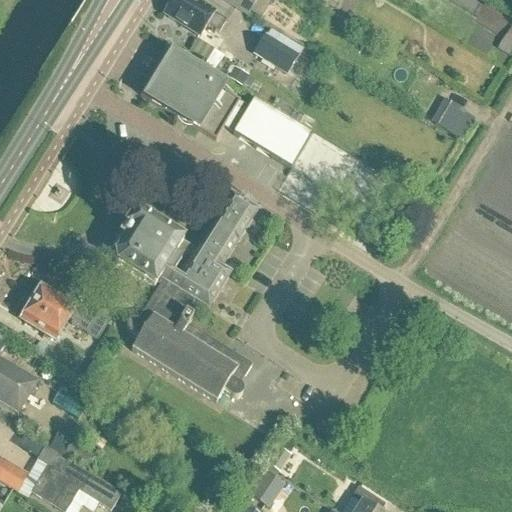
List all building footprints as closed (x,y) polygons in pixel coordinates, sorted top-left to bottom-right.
[(200,8),(187,0),(170,0),(167,5),(169,7),(163,18),(199,40),(206,28),(218,36),(225,24),(213,16),(214,15),(201,6),(200,8)] [(215,0),(246,19),(258,0),(215,0)] [(268,0),(288,14),(297,0),(268,0)] [(308,0),(325,10),(331,0),(308,0)] [(494,64),(503,69),(511,55),(511,32),(497,53),(500,55),(494,64)] [(478,34),(464,55),(476,62),(489,42),(478,34)] [(288,79),(299,59),(263,39),(252,58),(288,79)] [(165,56),(140,99),(215,144),(225,128),(234,134),(232,137),(233,138),(246,146),(257,152),(280,166),(290,172),(293,168),(305,147),(309,141),(311,138),(301,132),(278,118),(266,111),(253,103),(248,110),(239,104),(238,104),(227,97),(221,93),(222,90),(185,68),(170,59),(165,56)] [(234,72),(228,82),(241,90),(248,80),(234,72)] [(420,142),(431,117),(405,106),(394,131),(420,142)] [(447,106),(434,128),(451,138),(464,116),(447,106)] [(222,270),(258,213),(230,196),(194,254),(183,246),(183,245),(134,214),(108,255),(113,259),(116,268),(117,267),(154,290),(156,286),(160,288),(138,324),(136,324),(134,323),(132,324),(130,324),(129,326),(127,327),(127,329),(126,331),(126,333),(127,334),(128,336),(129,337),(130,338),(139,343),(132,354),(215,406),(222,395),(231,400),(232,401),(234,402),(235,402),(237,401),(239,400),(241,399),(242,397),(242,395),(242,393),(242,391),(241,389),(239,388),(252,368),(188,328),(193,321),(186,316),(195,302),(208,311),(231,276),(222,270)] [(94,323),(74,312),(74,311),(40,290),(21,322),(55,343),(68,322),(72,324),(70,327),(97,343),(109,323),(98,316),(94,323)] [(462,345),(457,353),(469,361),(462,371),(492,391),(504,372),(474,353),(462,345)] [(38,384),(0,362),(0,358),(3,353),(0,351),(0,407),(17,418),(38,384)] [(178,392),(176,396),(110,356),(104,367),(190,419),(199,405),(178,392)] [(444,373),(439,381),(481,408),(492,391),(462,371),(456,381),(444,373)] [(439,381),(434,389),(446,396),(440,406),(470,425),(481,408),(439,381)] [(422,408),(417,416),(459,443),(470,425),(440,406),(434,416),(422,408)] [(417,416),(412,423),(424,431),(418,441),(448,460),(459,443),(417,416)] [(340,448),(348,436),(327,423),(321,419),(313,432),(340,448)] [(399,443),(395,450),(406,458),(437,477),(448,460),(418,441),(411,451),(399,443)] [(71,445),(63,458),(86,472),(94,459),(71,445)] [(280,477),(291,459),(277,450),(265,468),(280,477)] [(395,450),(390,458),(402,466),(395,476),(425,496),(437,477),(406,458),(395,450)] [(113,511),(120,500),(43,454),(36,465),(46,472),(31,497),(54,511),(68,511),(79,496),(105,511),(113,511)] [(0,466),(0,486),(16,496),(25,482),(0,466)] [(227,468),(223,477),(236,484),(241,475),(227,468)] [(266,476),(250,500),(267,511),(283,488),(266,476)] [(350,500),(342,511),(381,511),(384,508),(357,490),(351,501),(350,500)]
